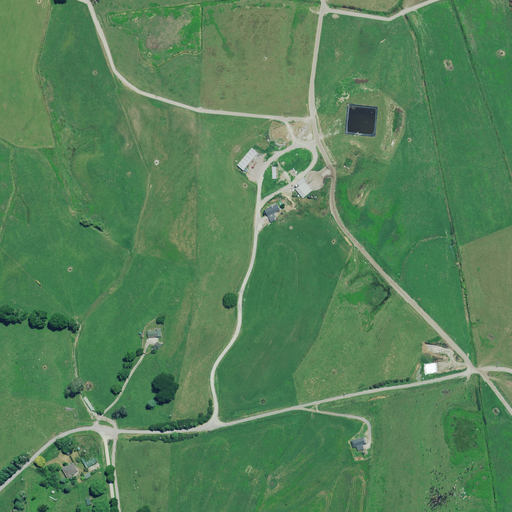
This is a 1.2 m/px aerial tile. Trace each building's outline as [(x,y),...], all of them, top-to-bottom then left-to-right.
[(295,129),(293,135),(307,140),(312,127),(303,123),(302,124),(297,122),(294,128),(295,129)] [(312,191),(303,179),(297,184),(300,187),(296,190),(303,199),(312,191)] [(280,211),(278,205),(265,210),(267,216),(268,216),(271,223),(276,220),(275,218),(276,218),(275,215),(277,214),(276,213),(280,211)] [(147,331),(148,338),(161,337),(161,329),(155,330),(155,331),(147,331)] [(162,345),(157,341),(153,347),(154,348),(157,351),(162,345)] [(351,441),(353,448),(356,447),(358,451),(364,449),(362,445),(367,443),(365,437),(351,441)] [(81,459),(86,468),(97,462),(94,458),(86,462),(84,458),(81,459)] [(66,466),(61,469),(68,479),(73,477),(72,475),(78,471),(73,463),(66,467),(66,466)]
